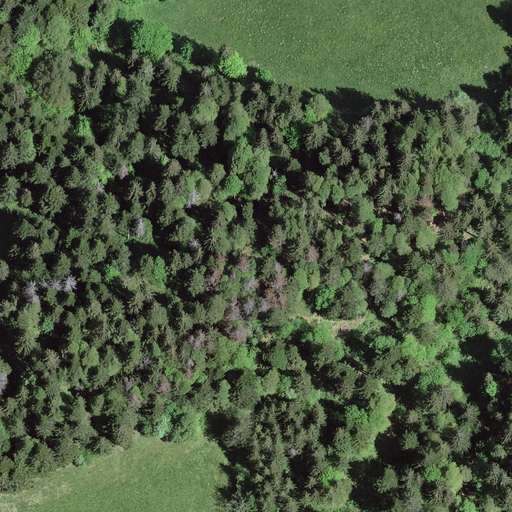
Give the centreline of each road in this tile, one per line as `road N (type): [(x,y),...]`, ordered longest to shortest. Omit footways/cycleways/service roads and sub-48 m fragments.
road 1 (track): [(463,219),(337,350),(324,380),(319,439),(284,511)]
road 2 (track): [(511,341),(457,369),(355,487),(323,511)]
